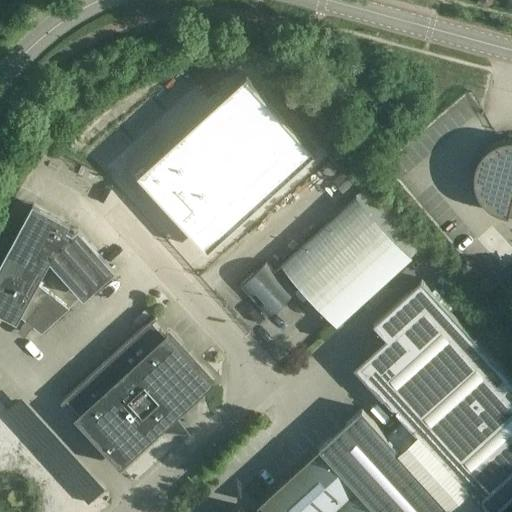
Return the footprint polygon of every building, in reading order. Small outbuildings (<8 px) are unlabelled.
[(156,156),(138,173),(208,250),(316,151),(246,74),(156,156)] [(474,173),(474,178),(474,183),(476,188),(477,192),(480,197),(482,201),(486,204),(488,206),(492,209),(496,211),(501,213),(511,216),(511,139),(510,139),(507,139),(502,140),(497,142),(495,143),(491,145),(487,148),(485,150),(482,153),(479,157),(478,159),(476,164),(475,166),(474,171),(474,173)] [(419,248),(365,188),(357,195),(282,264),(282,265),(274,272),(265,262),(241,284),(269,315),(293,293),(284,283),(292,276),(337,324),(412,256),(411,255),(419,248)] [(70,223),(33,203),(0,263),(0,311),(17,321),(20,316),(26,321),(21,328),(27,333),(32,326),(41,333),(69,308),(38,283),(50,260),(84,297),(115,269),(78,227),(73,232),(67,229),(70,223)] [(231,511),(495,511),(511,497),(511,377),(422,279),(374,323),(386,336),(381,341),(354,366),(371,385),(403,420),(387,436),(362,408),(319,447),(321,449),(259,505),(260,506),(253,511),(240,511),(240,505),(238,505),(231,511)] [(169,330),(165,334),(153,321),(157,317),(156,315),(61,401),(63,403),(67,399),(79,412),(75,416),(120,466),(215,380),(169,330)]
